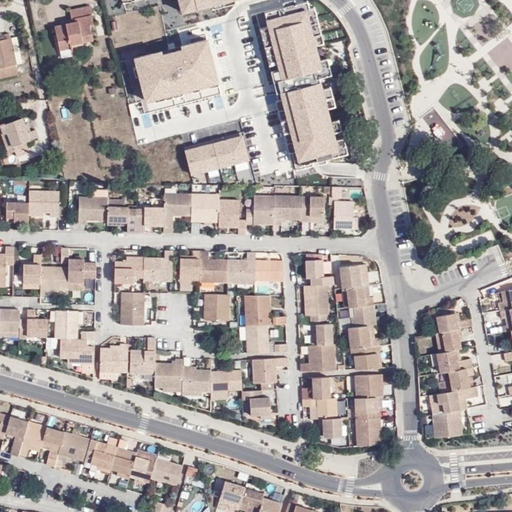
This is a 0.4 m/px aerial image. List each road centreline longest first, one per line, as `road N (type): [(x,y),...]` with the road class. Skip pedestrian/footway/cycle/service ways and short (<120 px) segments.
road 1 (tertiary): [(348,486),(0,382)]
road 2 (residential): [(335,0),(359,25),(386,122),(377,175),(386,244)]
road 3 (residential): [(263,0),(248,3),(230,24),(248,93),(243,103),(232,114),(153,133)]
road 4 (residential): [(106,237),(104,332),(181,333),(182,304)]
road 5 (residential): [(288,243),(106,237)]
road 6 (residential): [(288,243),(297,407)]
road 7 (residential): [(471,283),(496,422)]
road 8 (unknown): [(44,123),(18,0)]
road 9 (residential): [(404,311),(410,433)]
